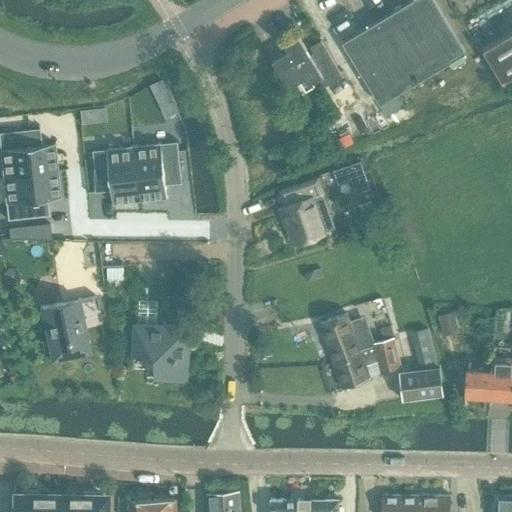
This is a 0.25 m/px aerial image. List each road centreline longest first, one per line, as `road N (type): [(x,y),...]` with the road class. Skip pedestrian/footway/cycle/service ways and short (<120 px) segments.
road 1 (residential): [(511,469),(229,465)]
road 2 (residential): [(237,231),(229,465)]
road 3 (residential): [(229,465),(0,449)]
road 4 (residential): [(71,170),(79,230),(237,231)]
road 5 (residential): [(175,31),(222,121),(237,231)]
road 6 (tertiary): [(175,31),(135,51),(75,65),(0,49)]
